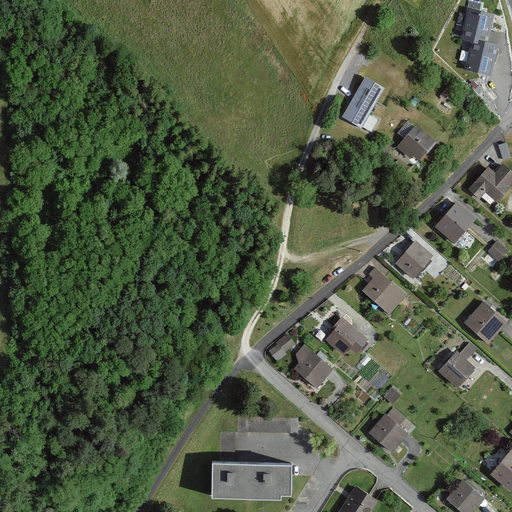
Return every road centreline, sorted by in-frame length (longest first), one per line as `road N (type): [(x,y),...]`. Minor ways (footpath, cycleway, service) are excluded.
road 1 (track): [(244,364),(249,324),(280,264),(298,173),(376,8)]
road 2 (residential): [(511,118),(255,353)]
road 3 (residential): [(255,353),(209,401),(133,511)]
road 4 (residential): [(354,447),(255,353)]
